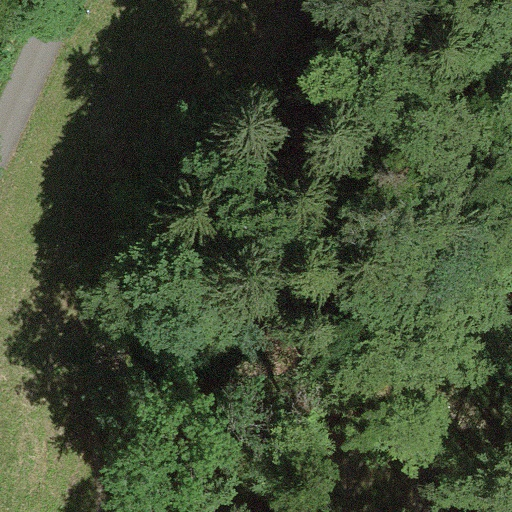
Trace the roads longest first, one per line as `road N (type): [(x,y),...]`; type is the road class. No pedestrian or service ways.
road 1 (track): [(111,511),(105,380),(122,290),(308,0)]
road 2 (unclassified): [(57,0),(0,141)]
